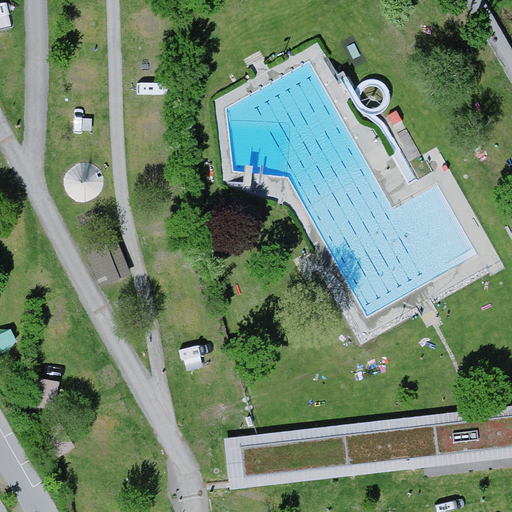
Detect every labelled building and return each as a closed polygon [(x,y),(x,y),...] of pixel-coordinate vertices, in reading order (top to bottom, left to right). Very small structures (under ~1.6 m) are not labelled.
[(91,202),(96,198),(100,193),(102,187),(103,181),(101,175),(97,169),(92,165),(86,163),(80,163),(73,165),(68,170),(64,175),(62,182),(63,189),(66,195),(71,200),(77,203),(84,203),(91,202)] [(117,238),(85,249),(99,286),(131,275),(117,238)] [(489,450),(511,447),(511,417),(486,420),(489,450)] [(358,464),(489,450),(486,420),(355,434),(358,464)] [(346,436),(241,450),(245,480),(350,467),(346,436)]
